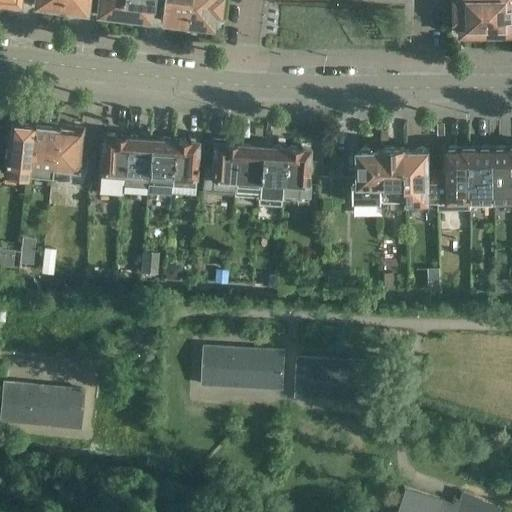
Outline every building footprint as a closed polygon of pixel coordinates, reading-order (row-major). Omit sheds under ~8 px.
[(61,8),(61,0),(34,0),(34,5),(61,8)] [(61,0),(61,8),(85,11),(86,3),(85,3),(85,0),(61,0)] [(123,16),(124,0),(99,0),(99,4),(98,4),(97,13),(123,16)] [(124,0),(123,16),(148,19),(149,10),(149,5),(150,5),(150,0),(124,0)] [(185,23),(187,0),(162,0),(162,6),(163,6),(162,11),(162,12),(161,12),(160,20),(185,23)] [(187,0),(185,23),(211,27),(213,13),(219,14),(220,0),(187,0)] [(487,33),(486,0),(461,0),(461,1),(455,1),(456,20),(461,20),(462,34),(487,33)] [(511,0),(486,0),(487,33),(511,33),(511,0)] [(29,162),(33,119),(9,116),(6,140),(3,159),(29,162)] [(53,164),(58,122),(42,120),(42,122),(37,121),(37,119),(33,119),(29,162),(53,164)] [(73,123),(58,122),(53,164),(77,167),(82,129),(74,128),(74,126),(73,125),(73,123)] [(99,186),(122,188),(126,134),(122,131),(118,131),(114,133),(103,132),(99,186)] [(146,189),(150,136),(141,135),(137,133),(131,132),(127,134),(126,134),(122,188),(146,189)] [(170,191),(174,137),(172,138),(150,136),(146,189),(170,191)] [(177,136),(174,137),(170,191),(192,192),(196,139),(184,139),(181,136),(177,136)] [(235,191),(238,142),(235,142),(233,140),(227,140),(225,142),(213,141),(212,166),(204,165),(202,188),(235,191)] [(258,186),(261,144),(238,142),(235,191),(248,191),(248,185),(258,186)] [(282,187),(285,146),(261,144),(258,186),(282,187)] [(287,146),(285,146),(282,187),(306,189),(309,148),(298,147),(296,144),(290,144),(287,146)] [(495,187),(495,146),(479,146),(479,144),(470,145),(470,194),(470,193),(493,192),(493,187),(495,187)] [(511,186),(511,144),(509,144),(509,146),(495,146),(495,187),(511,186)] [(470,194),(470,145),(461,145),(461,146),(445,147),(446,194),(470,194)] [(383,194),(382,147),(381,147),(381,149),(370,149),(368,147),(362,147),(360,149),(357,149),(357,210),(374,210),(374,191),(382,191),(382,194),(383,194)] [(406,191),(405,149),(405,147),(382,147),(383,194),(398,194),(398,191),(406,191)] [(430,194),(429,148),(426,148),(424,147),(418,147),(416,148),(416,149),(405,149),(406,191),(413,191),(413,194),(430,194)] [(321,176),(320,196),(330,197),(331,176),(321,176)] [(55,249),(44,247),(40,272),(53,273),(55,249)] [(20,249),(19,262),(33,264),(34,251),(20,249)] [(142,250),(140,271),(157,272),(159,250),(142,250)] [(181,264),(165,265),(165,278),(181,278),(181,264)] [(215,268),(214,282),(227,283),(228,269),(215,268)] [(241,270),(240,284),(252,284),(253,271),(241,270)] [(329,273),(329,287),(342,287),(342,273),(329,273)] [(269,274),(268,287),(276,287),(276,274),(269,274)] [(281,387),(282,352),(205,348),(203,383),(281,387)] [(376,361),(297,357),(295,395),(374,399),(376,361)] [(82,391),(3,383),(0,418),(79,425),(82,391)] [(502,511),(505,505),(463,491),(457,507),(443,503),(445,499),(402,485),(393,511),(502,511)]
